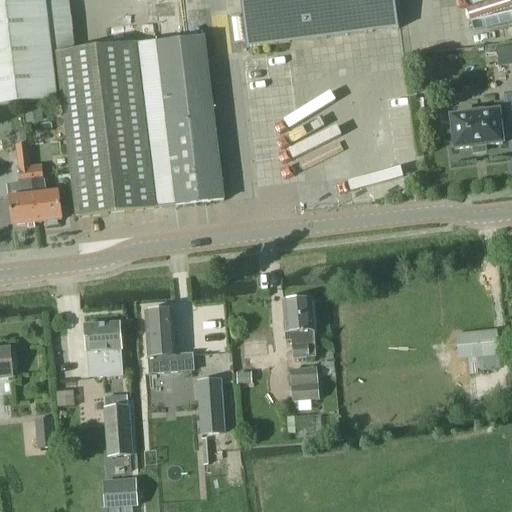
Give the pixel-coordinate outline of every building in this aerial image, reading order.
[(393,0),(240,0),(247,50),(398,30),(393,0)] [(0,108),(57,102),(45,2),(0,7),(0,108)] [(223,202),(203,39),(189,41),(161,44),(170,122),(149,124),(152,147),(173,145),(181,207),(223,202)] [(152,147),(149,124),(138,46),(56,57),(66,134),(76,220),(159,210),(152,147)] [(498,69),(511,67),(511,49),(496,51),(498,69)] [(450,118),(451,121),(454,152),(471,150),(471,151),(485,149),(485,148),(502,146),(500,126),(508,125),(509,129),(511,128),(511,94),(503,96),(504,104),(495,105),(496,112),(484,114),(483,113),(465,115),(465,116),(450,118)] [(40,108),(24,110),(26,125),(42,124),(40,108)] [(27,148),(15,150),(18,172),(30,170),(27,148)] [(30,170),(37,225),(61,222),(58,194),(47,195),(45,183),(44,183),(42,169),(30,170)] [(12,228),(37,225),(30,170),(18,172),(20,186),(7,188),(9,200),(12,228)] [(310,301),(282,303),(286,343),(292,342),(293,361),(315,359),(310,301)] [(192,357),(176,358),(173,312),(145,314),(148,360),(149,376),(193,373),(192,357)] [(119,326),(84,328),(86,355),(87,361),(90,361),(90,364),(95,364),(96,380),(122,378),(121,352),(119,326)] [(496,332),(456,336),(459,362),(483,359),(484,371),(500,369),(499,358),(496,332)] [(0,380),(12,379),(9,351),(0,351),(0,380)] [(310,402),(319,402),(316,371),(291,373),(294,404),(310,402)] [(247,375),(237,375),(238,386),(248,385),(247,375)] [(91,380),(82,380),(83,398),(92,397),(91,380)] [(201,438),(224,436),(220,382),(197,384),(201,438)] [(73,394),(57,394),(58,409),(73,408),(73,394)] [(108,459),(131,457),(130,456),(129,441),(126,399),(104,401),(109,458),(108,459)] [(310,402),(294,404),(294,412),(311,410),(310,402)] [(51,421),(35,423),(37,451),(53,450),(53,449),(51,421)] [(103,489),(105,509),(137,507),(135,487),(103,489)]
